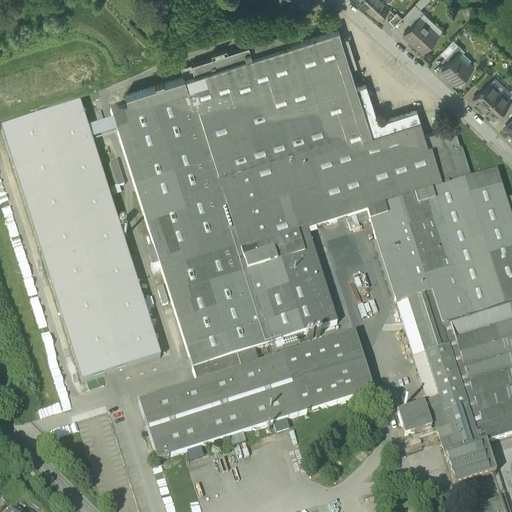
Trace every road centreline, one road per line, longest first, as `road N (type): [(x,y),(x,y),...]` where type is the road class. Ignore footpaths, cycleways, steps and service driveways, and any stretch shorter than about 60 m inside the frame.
road 1 (residential): [(336,0),(511,158)]
road 2 (residential): [(87,511),(0,423)]
